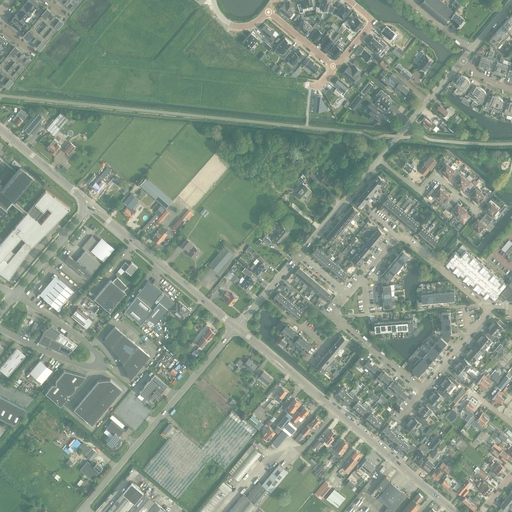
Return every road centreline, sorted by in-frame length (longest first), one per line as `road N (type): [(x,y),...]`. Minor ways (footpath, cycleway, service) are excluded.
road 1 (tertiary): [(455,511),(236,327)]
road 2 (unclassified): [(80,511),(236,327)]
road 3 (unclassified): [(0,329),(57,358),(102,366),(91,346),(15,295)]
road 4 (tertiary): [(236,327),(102,214),(83,209)]
road 5 (residential): [(333,67),(318,86),(148,71)]
road 6 (residential): [(379,158),(420,193),(435,176),(477,210)]
road 7 (residential): [(379,158),(464,60)]
road 8 (residential): [(300,254),(379,158)]
